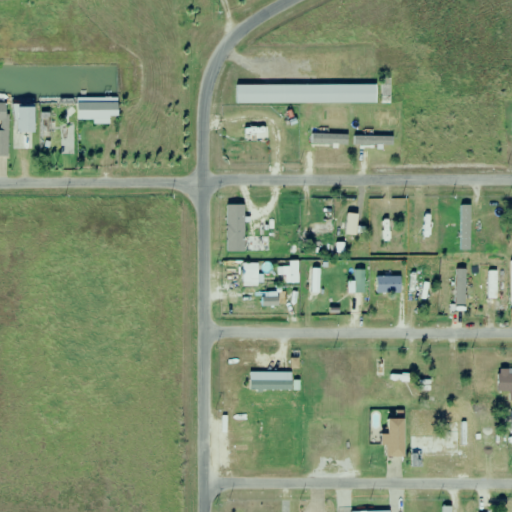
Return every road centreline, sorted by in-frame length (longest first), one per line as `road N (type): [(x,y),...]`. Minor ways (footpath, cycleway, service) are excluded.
road 1 (residential): [(201,511),(198,182)]
road 2 (residential): [(198,182),(511,181)]
road 3 (residential): [(511,485),(201,486)]
road 4 (residential): [(511,332),(202,333)]
road 5 (residential): [(198,182),(198,106),(209,65),(244,24),(281,0)]
road 6 (residential): [(198,182),(0,182)]
